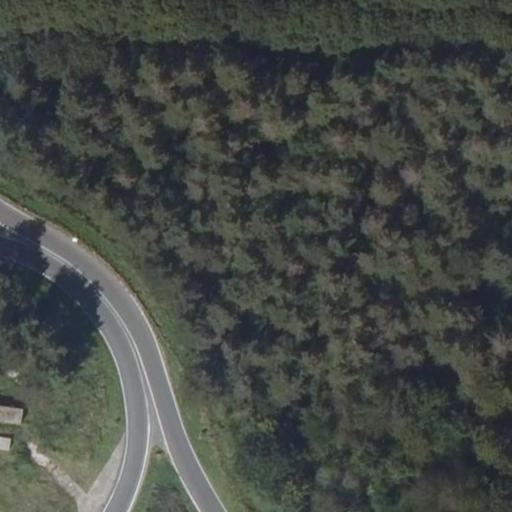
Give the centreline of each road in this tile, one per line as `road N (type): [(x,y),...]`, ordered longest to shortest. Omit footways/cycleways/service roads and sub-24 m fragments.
road 1 (track): [(511,22),(82,0)]
road 2 (trunk): [(212,511),(185,464),(143,337),(118,298),(84,260),(0,214)]
road 3 (trunk): [(0,246),(62,273),(119,345),(138,431),(115,511)]
